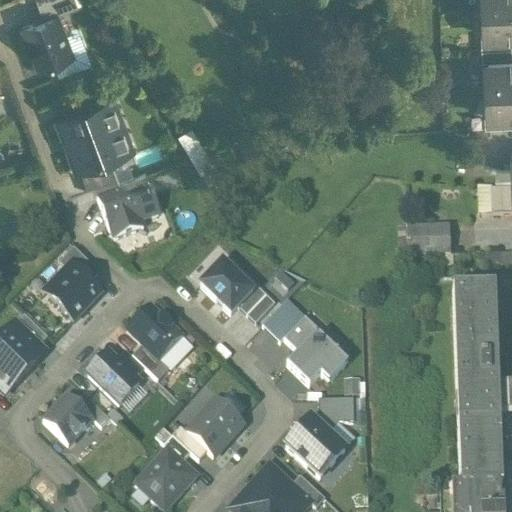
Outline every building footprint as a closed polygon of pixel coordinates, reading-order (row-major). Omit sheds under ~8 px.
[(35,0),(43,21),(56,16),(76,9),(72,0),(35,0)] [(511,0),(484,0),(485,12),(511,10),(511,0)] [(511,10),(485,12),(486,39),(510,39),(511,38),(511,10)] [(43,21),(22,29),(37,70),(71,58),(56,16),(43,21)] [(510,39),(486,39),(480,40),(480,52),(510,51),(510,39)] [(510,51),(480,52),(481,64),(487,64),(511,62),(510,51)] [(511,62),(487,64),(488,91),(511,90),(511,62)] [(511,90),(488,91),(489,119),(511,118),(511,90)] [(112,99),(56,119),(75,170),(131,149),(112,99)] [(511,118),(489,119),(483,119),(484,131),(511,129),(511,118)] [(485,132),(475,133),(476,154),(487,153),(485,132)] [(486,164),(458,165),(459,178),(486,177),(486,164)] [(146,186),(97,204),(109,238),(111,237),(114,245),(143,234),(140,227),(159,220),(146,186)] [(511,215),(511,212),(511,192),(493,193),(494,216),(511,215)] [(449,230),(408,231),(409,259),(450,258),(449,230)] [(99,279),(73,254),(59,268),(66,275),(70,271),(89,289),(99,279)] [(252,297),(222,268),(199,291),(229,320),(237,312),(252,297)] [(89,289),(70,271),(66,275),(44,299),(73,327),(100,299),(89,289)] [(252,297),(237,312),(255,329),(274,309),(257,292),(252,297)] [(494,293),(453,295),(459,430),(499,429),(499,419),(497,373),(494,293)] [(287,305),(262,331),(280,348),(284,344),(305,322),(287,305)] [(142,350),(159,366),(181,343),(151,314),(128,337),(142,350)] [(24,321),(15,330),(38,352),(46,343),(24,321)] [(319,336),(305,322),(284,344),(298,358),(317,338),(319,336)] [(15,330),(0,346),(0,396),(4,400),(45,358),(38,352),(15,330)] [(348,368),(317,338),(298,358),(286,370),(309,392),(321,380),(329,388),(348,368)] [(142,350),(130,362),(143,374),(157,387),(169,375),(159,366),(142,350)] [(126,357),(116,367),(133,383),(143,374),(130,362),(126,357)] [(116,367),(108,359),(87,380),(118,409),(139,388),(133,383),(116,367)] [(511,372),(497,373),(499,419),(511,418),(511,372)] [(345,397),(361,396),(359,380),(344,381),(345,397)] [(83,399),(75,408),(92,425),(101,433),(110,424),(83,399)] [(75,408),(67,401),(43,427),(68,450),(92,425),(75,408)] [(353,403),(318,405),(318,423),(336,428),(354,427),(353,403)] [(242,430),(216,406),(186,440),(206,457),(213,463),(242,430)] [(315,427),(327,438),(336,428),(318,423),(315,427)] [(286,451),(320,482),(345,455),(327,438),(315,427),(311,424),(286,451)] [(499,429),(459,430),(461,492),(500,491),(502,491),(499,429)] [(198,466),(206,457),(186,440),(180,434),(172,443),(190,459),(198,466)] [(167,455),(181,468),(190,459),(172,443),(163,435),(155,444),(167,455)] [(181,468),(167,455),(134,490),(158,511),(168,511),(197,482),(181,468)] [(268,470),(249,492),(272,511),(306,511),(311,507),(292,490),(268,470)] [(300,481),(292,490),(311,507),(316,511),(317,511),(325,503),(300,481)] [(461,492),(452,493),(452,495),(454,495),(455,508),(452,508),(452,511),(504,511),(504,505),(500,505),(500,491),(461,492)] [(272,511),(249,492),(231,511),(272,511)] [(452,493),(441,493),(441,511),(452,511),(452,508),(455,508),(454,495),(452,495),(452,493)]
